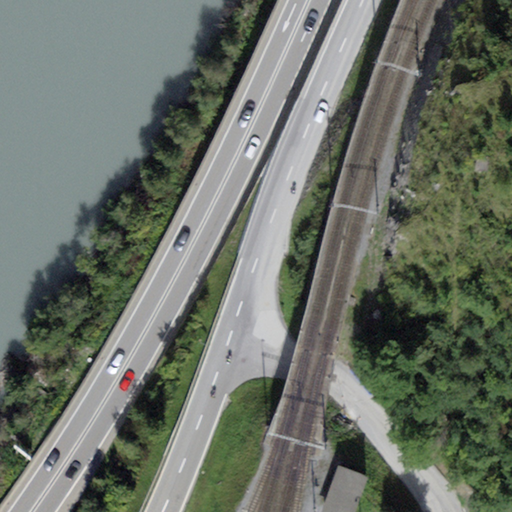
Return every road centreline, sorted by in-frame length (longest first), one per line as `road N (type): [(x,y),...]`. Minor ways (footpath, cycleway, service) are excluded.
road 1 (trunk): [(308,0),(185,261),(34,511)]
road 2 (primary): [(364,0),(227,343)]
road 3 (unclassified): [(440,511),(359,406),(287,363),(227,343)]
road 4 (primary): [(227,343),(164,511)]
